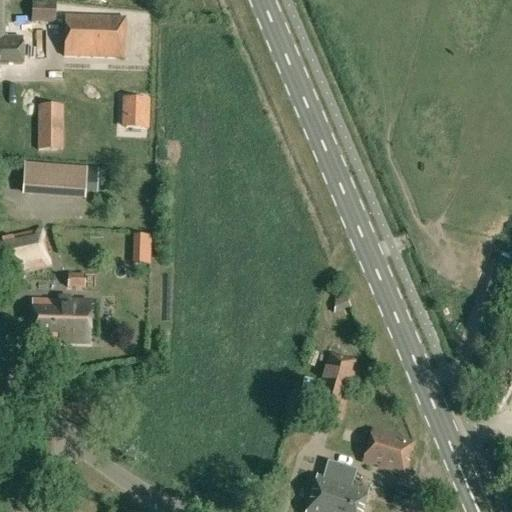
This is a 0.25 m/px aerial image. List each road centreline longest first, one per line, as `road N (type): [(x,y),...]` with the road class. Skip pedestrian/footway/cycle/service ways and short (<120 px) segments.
road 1 (secondary): [(481,511),(266,0)]
road 2 (unclassified): [(188,511),(145,491),(69,433),(0,345)]
